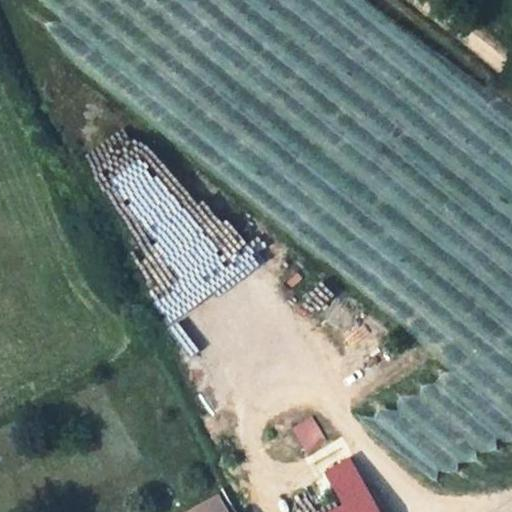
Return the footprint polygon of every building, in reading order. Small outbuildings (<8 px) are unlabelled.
[(395,403),(378,411),(406,470),(444,471),(465,461),(478,462),(479,450),(482,450),(511,436),(511,428),(511,372),(507,361),(506,386),(498,371),(482,370),(481,392),(467,398),(481,399),(480,419),(461,419),(459,414),(440,423),(429,400),(420,404),(395,403)] [(284,421),(305,453),(327,440),(307,407),(284,421)] [(343,462),(305,484),(320,511),(379,511),(348,459),(343,462)] [(275,493),(286,511),(320,511),(305,484),(302,478),(275,493)] [(286,511),(275,493),(258,502),(263,511),(286,511)] [(263,511),(258,502),(240,511),(263,511)]
